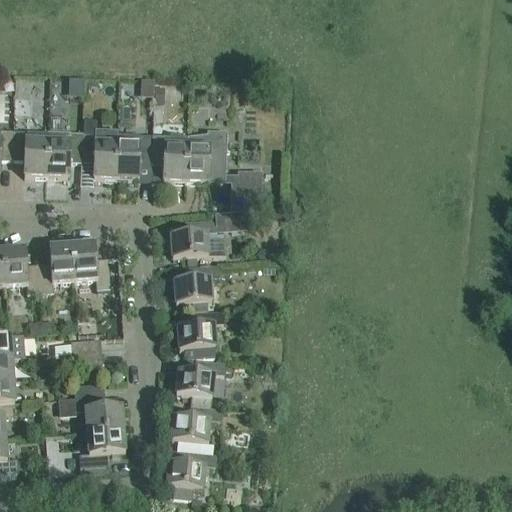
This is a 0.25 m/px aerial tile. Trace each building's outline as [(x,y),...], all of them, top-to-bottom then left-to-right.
[(0,164),(12,165),(13,135),(0,134),(0,164)] [(46,182),(48,136),(13,135),(12,165),(24,165),(23,181),(46,182)] [(81,167),(82,138),(48,136),(46,182),(68,183),(69,167),(81,167)] [(208,172),(221,172),(222,137),(207,136),(207,139),(187,141),(185,187),(208,188),(208,172)] [(185,187),(187,141),(171,137),(170,141),(152,140),(151,170),(163,170),(162,186),(185,187)] [(116,184),(117,149),(95,148),(96,138),(82,138),(81,167),(93,168),(93,184),(116,184)] [(151,170),(152,140),(138,140),(138,149),(117,149),(116,184),(138,185),(139,169),(151,170)] [(186,240),(170,241),(172,264),(187,263),(188,269),(196,268),(196,262),(223,260),(222,239),(216,239),(215,225),(185,227),(186,240)] [(94,249),(71,251),(74,287),(95,285),(96,295),(109,294),(107,264),(95,265),(94,249)] [(74,287),(71,251),(49,253),(50,269),(38,269),(40,299),(53,298),(52,288),(74,287)] [(40,299),(38,269),(25,270),(24,254),(2,256),(4,292),(26,290),(27,300),(40,299)] [(189,286),(174,287),(175,310),(211,307),(210,286),(219,285),(218,271),(189,273),(189,286)] [(193,332),(177,333),(178,356),(200,354),(201,364),(215,363),(213,331),(223,331),(222,317),(192,319),(193,332)] [(43,338),(42,325),(29,326),(30,339),(43,338)] [(53,325),(42,325),(43,338),(54,337),(53,325)] [(0,341),(0,364),(11,363),(11,364),(25,362),(23,340),(0,341)] [(100,344),(70,347),(71,359),(101,357),(100,344)] [(102,370),(101,357),(71,359),(72,372),(102,370)] [(0,386),(12,385),(11,364),(11,363),(0,364),(0,386)] [(192,402),(191,411),(210,413),(214,382),(223,383),(225,369),(195,366),(194,379),(178,377),(176,400),(192,402)] [(14,408),(12,385),(0,386),(0,408),(12,408),(14,408)] [(73,391),(74,404),(104,401),(103,388),(73,391)] [(105,413),(104,401),(74,404),(58,405),(60,421),(75,420),(75,417),(85,416),(87,437),(122,435),(121,412),(105,413)] [(13,421),(12,408),(0,408),(0,443),(5,443),(3,422),(13,421)] [(173,423),(171,445),(178,446),(177,455),(213,459),(214,448),(207,448),(209,428),(218,429),(220,415),(210,414),(210,413),(191,411),(189,425),(173,423)] [(124,457),(122,435),(87,437),(88,459),(79,459),(80,473),(109,471),(108,458),(124,457)] [(6,465),(5,443),(0,443),(0,479),(17,478),(16,464),(6,465)] [(169,469),(166,491),(173,492),(172,502),(191,504),(192,494),(202,495),(204,474),(214,475),(215,461),(186,458),(174,457),(173,469),(169,469)]
